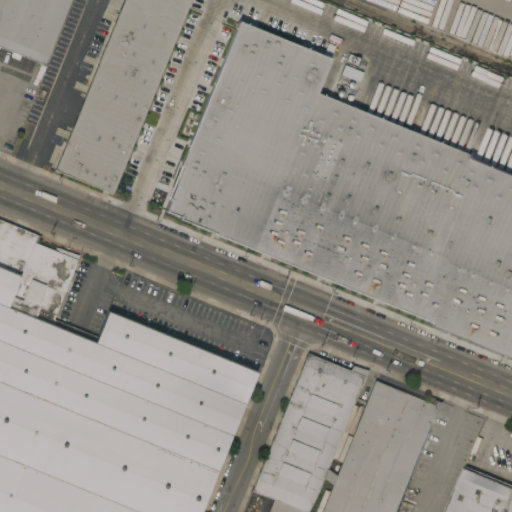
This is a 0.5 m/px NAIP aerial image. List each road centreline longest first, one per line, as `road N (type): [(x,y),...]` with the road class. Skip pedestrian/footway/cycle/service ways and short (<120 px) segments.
road 1 (secondary): [(0,183),(307,310)]
road 2 (secondary): [(307,310),(471,377)]
road 3 (residential): [(307,310),(253,444)]
